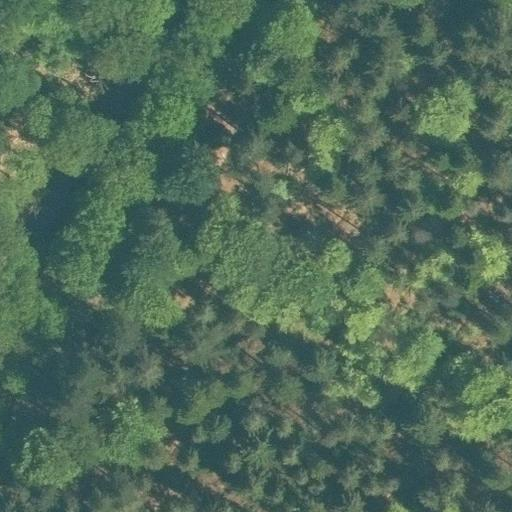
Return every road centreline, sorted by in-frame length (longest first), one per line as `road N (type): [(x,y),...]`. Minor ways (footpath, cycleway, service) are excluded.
road 1 (unclassified): [(250,0),(0,455)]
road 2 (track): [(138,204),(511,425)]
road 3 (track): [(119,0),(0,214)]
